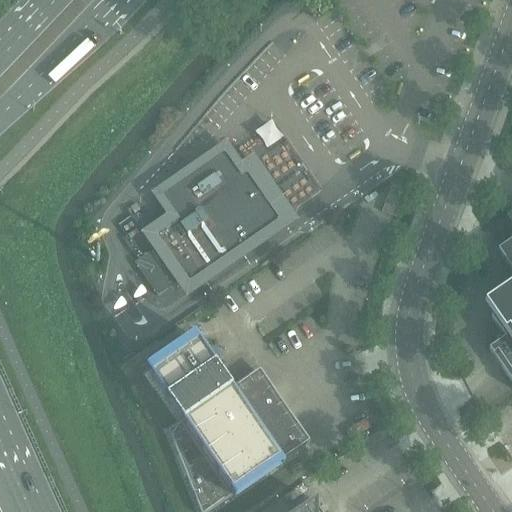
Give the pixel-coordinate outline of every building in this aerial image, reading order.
[(135,264),(158,297),(182,280),(189,290),(195,285),(197,288),(205,283),(203,280),(231,261),(233,263),(249,252),(247,249),(289,220),(273,197),(252,167),(240,175),(225,153),(161,197),(177,219),(151,236),(159,247),(135,264)] [(406,191),(392,186),(382,213),(396,219),(406,191)] [(511,215),(506,219),(511,227),(511,242),(498,252),(511,272),(511,282),(497,293),(507,308),(491,319),(505,340),(489,351),(511,383),(511,215)] [(182,423),(168,433),(199,511),(211,511),(233,497),(235,499),(284,465),(283,463),(307,446),(256,373),(232,389),(198,339),(148,374),(182,423)] [(317,511),(317,503),(304,511),(317,511)]
